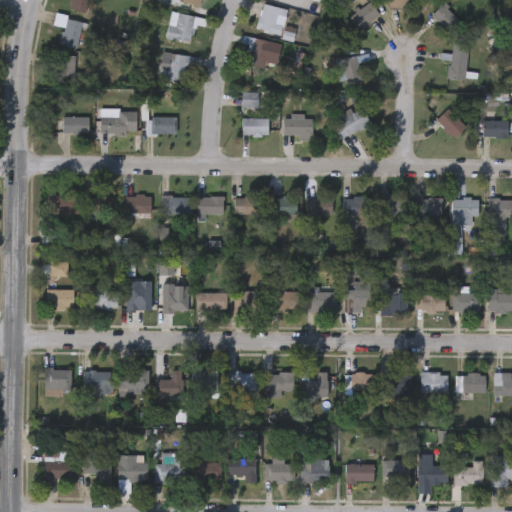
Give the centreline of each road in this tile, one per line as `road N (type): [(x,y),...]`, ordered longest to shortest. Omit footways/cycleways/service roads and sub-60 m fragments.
road 1 (tertiary): [(25,0),(16,95),(10,511)]
road 2 (residential): [(0,335),(511,342)]
road 3 (residential): [(0,165),(511,171)]
road 4 (residential): [(208,170),(232,0)]
